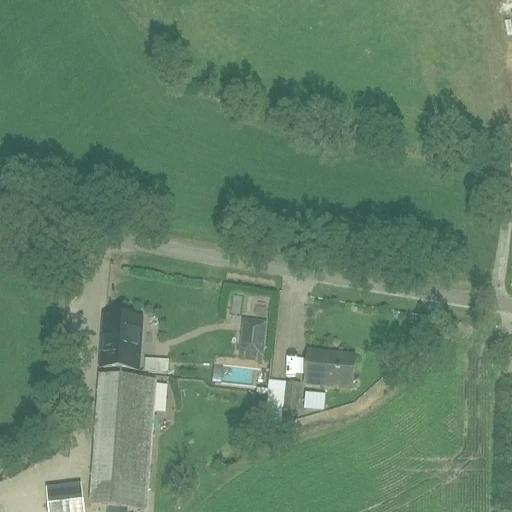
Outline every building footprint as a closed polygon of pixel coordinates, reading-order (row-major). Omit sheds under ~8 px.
[(106,343),(104,371),(135,373),(137,345),(138,345),(140,318),(103,315),(101,343),(106,343)] [(240,356),(262,358),(265,338),(242,335),(240,356)] [(352,389),(355,355),(308,351),(304,385),(352,389)] [(146,511),(155,381),(98,375),(88,507),(146,511)] [(296,410),(299,384),(285,383),(283,409),(296,410)] [(306,391),(307,408),(327,407),(326,390),(306,391)] [(48,511),(81,511),(78,486),(47,489),(48,511)]
